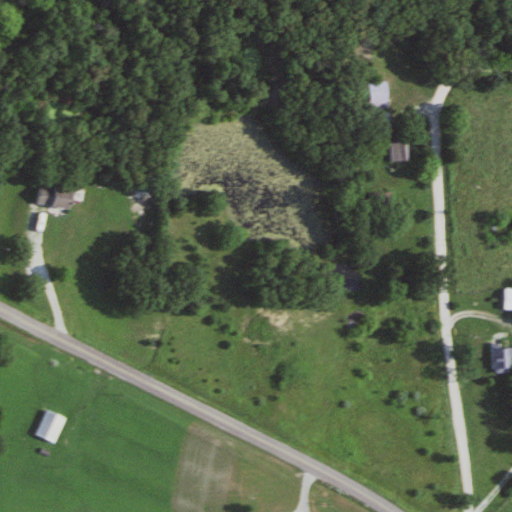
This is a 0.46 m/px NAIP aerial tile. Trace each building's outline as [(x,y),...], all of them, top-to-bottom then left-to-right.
[(362,111),(382,110),(381,83),(361,84),(362,111)] [(383,131),(383,116),(364,116),(364,131),(383,131)] [(381,162),(402,162),(402,140),(381,140),(381,162)] [(28,207),(62,209),(63,191),(29,189),(28,207)] [(511,289),(496,289),(496,311),(511,310),(511,289)] [(485,345),(483,373),(506,375),(508,349),(492,348),(492,345),(485,345)] [(61,419),(40,409),(28,435),(48,445),(61,419)]
